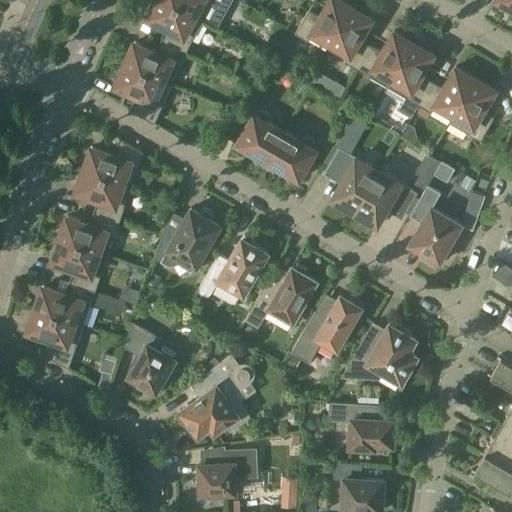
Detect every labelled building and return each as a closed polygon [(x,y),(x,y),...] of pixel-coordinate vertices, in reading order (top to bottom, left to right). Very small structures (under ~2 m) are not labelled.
[(167,27),(162,39),(186,51),(191,41),(203,19),(166,0),(154,0),(146,16),(167,27)] [(166,0),(203,19),(217,27),(231,0),(166,0)] [(331,43),(352,6),(341,0),(329,0),(320,15),(309,9),(295,32),(308,40),(312,32),(331,43)] [(352,6),(331,43),(349,53),(345,61),(357,68),(371,45),(359,38),(372,17),(368,15),(370,10),(357,2),(354,7),(352,6)] [(388,86),(414,42),(394,30),(382,51),(371,45),(357,68),(388,86)] [(414,42),(388,86),(407,97),(419,104),(432,80),(421,74),(433,53),(429,51),(432,46),(416,37),(414,42)] [(134,41),(124,63),(171,84),(172,82),(164,79),(172,60),(180,63),(186,51),(162,39),(156,51),(134,41)] [(257,59),(250,70),(259,75),(266,64),(257,59)] [(269,60),(264,67),(275,73),(279,66),(269,60)] [(115,85),(137,94),(130,109),(154,123),(171,84),(124,63),(115,85)] [(454,114),(475,77),(456,66),(443,87),(432,80),(419,104),(431,111),(435,104),(454,114)] [(494,116),(483,109),(495,89),(475,77),(454,114),(472,125),(468,132),(480,140),(494,116)] [(333,80),(326,92),(337,98),(344,87),(333,80)] [(343,103),(338,110),(351,117),(355,110),(343,103)] [(254,113),(237,142),(250,150),(250,151),(259,156),(255,162),(264,167),(285,131),(270,122),(270,121),(270,120),(270,119),(270,118),(270,117),(269,116),(269,115),(268,114),(267,113),(266,113),(266,112),(265,112),(264,112),(263,112),(262,111),(261,112),(260,112),(259,112),(258,112),(258,113),(257,113),(257,114),(256,114),(254,113)] [(335,144),(349,152),(357,138),(343,130),(335,144)] [(285,131),(264,167),(273,172),(277,166),(285,171),(299,179),(316,149),(315,148),(315,147),(315,146),(315,145),(315,144),(315,143),(314,142),(314,141),(313,140),(312,139),(311,139),(311,138),(310,138),(309,138),(308,138),(307,137),(306,138),(305,138),(304,138),(303,138),(303,139),(302,139),(302,140),(301,140),(285,131)] [(207,135),(200,148),(213,155),(221,142),(207,135)] [(91,146),(83,168),(132,185),(143,153),(144,152),(120,138),(119,139),(114,154),(91,146)] [(335,144),(323,165),(328,168),(344,177),(332,198),(354,211),(378,169),(340,147),(335,144)] [(442,160),(434,173),(447,181),(455,167),(442,160)] [(75,191),(98,199),(94,211),(120,220),(132,185),(83,168),(75,191)] [(378,169),(354,211),(377,224),(389,203),(405,212),(417,191),(378,169)] [(467,175),(461,185),(469,190),(475,180),(467,175)] [(428,184),(410,215),(422,222),(410,243),(424,251),(421,255),(433,262),(435,257),(439,260),(442,256),(446,259),(453,247),(449,244),(461,223),(432,206),(441,192),(428,184)] [(167,220),(154,257),(175,269),(182,257),(196,265),(220,224),(211,219),(214,215),(213,211),(206,207),(202,208),(200,212),(191,207),(179,228),(167,220)] [(67,215),(59,238),(99,252),(107,231),(115,233),(120,220),(94,211),(90,223),(67,215)] [(220,250),(200,285),(199,286),(199,287),(199,289),(199,290),(200,291),(201,292),(202,293),(203,294),(204,295),(206,295),(207,294),(209,294),(210,293),(211,292),(212,291),(219,278),(244,293),(268,251),(254,243),(255,242),(255,241),(255,240),(255,238),(254,237),(254,236),(253,235),(252,234),(250,233),(249,233),(248,233),(246,233),(245,234),(244,234),(243,235),(242,236),(229,259),(220,253),(221,250),(220,250)] [(51,260),(74,268),(70,280),(96,289),(100,276),(92,273),(99,252),(59,238),(51,260)] [(266,282),(245,319),(258,327),(270,306),(293,320),(297,312),(309,319),(313,312),(314,312),(302,305),(316,279),(304,273),(307,268),(297,262),(295,267),(292,265),(278,289),(266,282)] [(155,285),(160,277),(153,273),(148,281),(155,285)] [(43,285),(35,307),(83,324),(96,289),(70,280),(65,293),(43,285)] [(313,312),(291,351),(309,362),(323,339),(337,347),(345,333),(349,335),(367,304),(357,299),(355,302),(340,294),(326,319),(313,312)] [(27,330),(50,338),(45,353),(44,353),(68,367),(83,324),(35,307),(27,330)] [(132,321),(124,344),(140,354),(128,374),(132,376),(131,379),(141,384),(142,382),(156,390),(166,373),(171,377),(179,363),(174,360),(175,357),(158,347),(163,339),(132,321)] [(362,341),(342,375),(365,377),(372,364),(402,381),(405,375),(408,377),(416,362),(414,361),(417,354),(409,350),(416,337),(410,334),(411,331),(397,323),(395,325),(389,322),(374,348),(362,341)] [(200,395),(180,409),(198,434),(210,425),(214,431),(226,422),(230,428),(248,415),(232,392),(239,387),(250,380),(250,379),(251,379),(251,378),(252,377),(253,376),(253,375),(253,374),(254,374),(254,373),(254,372),(254,371),(254,370),(253,370),(253,369),(253,368),(252,367),(251,366),(251,365),(250,365),(250,364),(249,364),(248,363),(247,363),(246,363),(245,363),(244,363),(243,363),(242,363),(241,363),(240,364),(239,364),(239,365),(231,354),(220,361),(190,383),(200,395)] [(292,354),(287,363),(295,368),(300,359),(292,354)] [(501,357),(491,375),(511,387),(511,363),(508,361),(501,357)] [(103,370),(99,384),(108,386),(112,372),(103,370)] [(330,419),(350,420),(352,421),(351,445),(375,447),(376,442),(392,444),(394,419),(378,418),(378,405),(331,402),(330,419)] [(291,408),(288,411),(288,419),(292,423),(299,422),(302,419),(302,411),(298,407),(291,408)] [(511,408),(502,424),(511,429),(511,408)] [(473,417),(471,422),(480,427),(483,422),(473,417)] [(511,429),(502,424),(493,439),(511,450),(511,429)] [(511,450),(493,439),(484,455),(511,470),(511,450)] [(223,461),(199,462),(200,492),(205,492),(208,496),(214,496),(217,492),(236,491),(236,490),(256,489),(255,475),(257,475),(256,447),(223,448),(223,461)] [(511,470),(484,455),(475,472),(485,478),(494,483),(511,493),(511,491),(511,470)] [(361,463),(336,461),(335,477),(344,477),(342,507),(382,510),(384,478),(360,477),(361,463)] [(282,491),(281,506),(297,506),(297,491),(282,491)] [(304,495),(302,511),(316,511),(317,496),(304,495)] [(239,499),(228,500),(228,511),(240,511),(239,499)]
